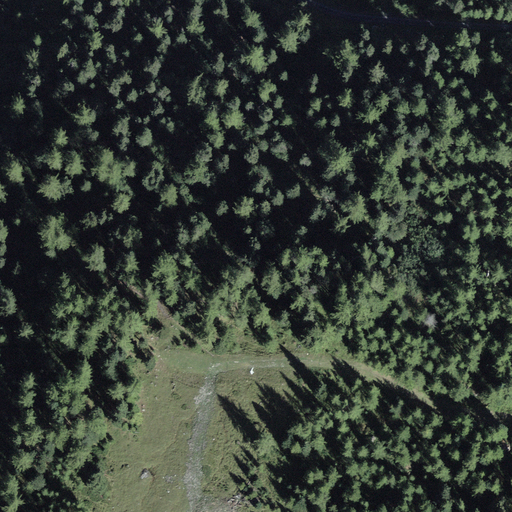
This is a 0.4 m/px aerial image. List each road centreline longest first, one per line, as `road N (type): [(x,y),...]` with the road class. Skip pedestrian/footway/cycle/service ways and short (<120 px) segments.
road 1 (track): [(277,357),(400,389),(446,414),(511,420)]
road 2 (track): [(511,34),(438,20),(379,24),(304,0)]
